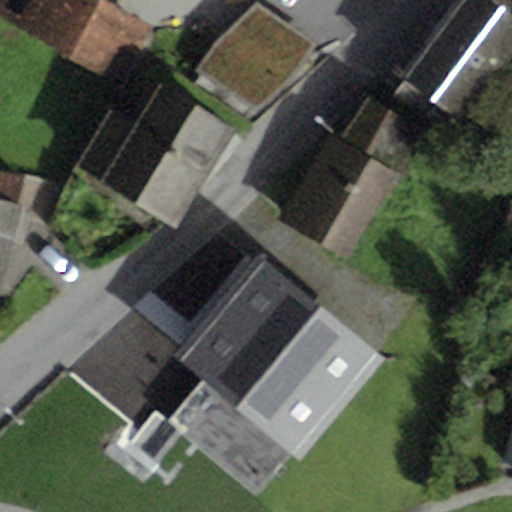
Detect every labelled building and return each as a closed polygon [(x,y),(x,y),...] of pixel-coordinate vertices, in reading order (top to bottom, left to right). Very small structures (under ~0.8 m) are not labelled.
[(41,0),(3,0),(0,7),(0,17),(26,31),(27,28),(41,0)] [(41,0),(27,28),(124,77),(147,32),(87,0),(41,0)] [(450,131),(511,46),(511,23),(480,0),(467,0),(398,92),(450,131)] [(217,44),(199,70),(256,110),(291,80),(307,55),(254,19),(230,53),(217,44)] [(82,156),(174,217),(222,145),(220,143),(230,127),(163,84),(134,130),(107,112),(82,156)] [(342,250),(385,177),(396,184),(424,134),(369,96),(334,147),(330,144),(286,216),(342,250)] [(0,258),(6,238),(23,243),(31,214),(13,207),(20,178),(0,172),(0,258)] [(234,217),(164,309),(206,341),(275,250),(234,217)] [(329,414),(390,337),(338,298),(275,250),(206,341),(248,373),(274,340),(301,362),(287,380),(329,414)] [(390,337),(400,324),(348,285),(338,298),(390,337)]
